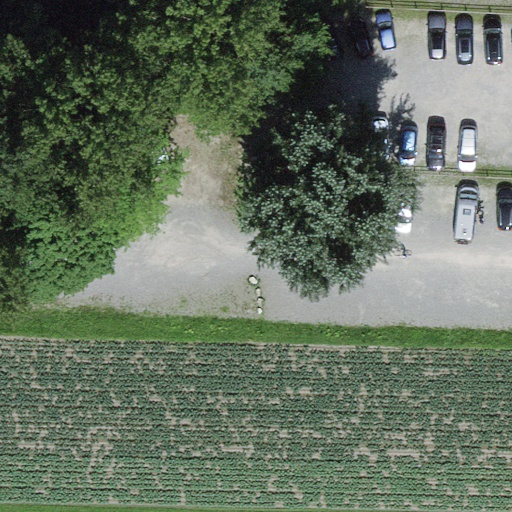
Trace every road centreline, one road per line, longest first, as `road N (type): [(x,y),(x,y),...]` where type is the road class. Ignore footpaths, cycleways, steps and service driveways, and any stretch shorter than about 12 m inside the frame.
road 1 (track): [(0,235),(162,233),(351,268),(511,280)]
road 2 (track): [(266,0),(0,197)]
